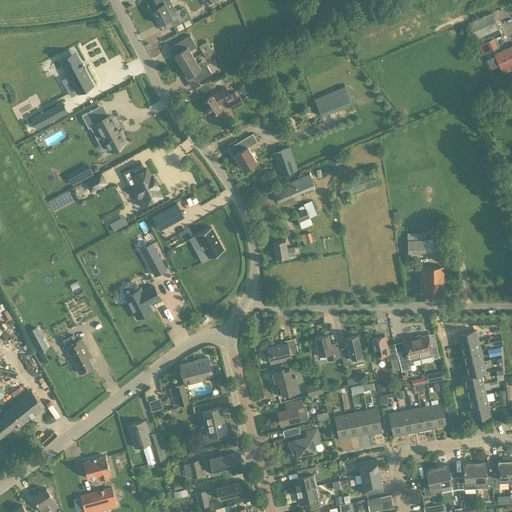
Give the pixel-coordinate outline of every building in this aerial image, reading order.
[(184,20),(179,9),(176,10),(175,7),(174,8),(170,0),(150,0),(147,2),(152,11),(151,12),(153,17),(155,17),(158,24),(168,19),(171,26),(184,20)] [(502,35),(491,12),(468,23),(475,39),(479,38),(480,42),(478,43),(479,45),(478,45),(482,54),(483,53),(499,47),(495,39),(502,35)] [(174,55),(180,66),(194,57),(189,50),(196,46),(190,35),(177,43),(181,50),(174,55)] [(198,46),(202,52),(210,47),(206,41),(198,46)] [(511,46),(494,54),(502,73),(511,68),(511,46)] [(214,54),(210,47),(202,52),(206,58),(214,54)] [(75,50),(60,57),(78,91),(92,83),(75,50)] [(202,61),(198,64),(194,57),(180,66),(184,72),(187,76),(187,77),(193,73),(198,81),(211,73),(206,64),(204,65),(202,61)] [(321,116),(351,104),(344,86),(314,98),(321,116)] [(226,100),(227,103),(237,96),(235,92),(230,95),(225,88),(219,91),(212,96),(212,95),(202,101),(211,115),(220,109),(217,105),(225,100),(226,100)] [(232,110),(243,103),(239,95),(237,96),(227,103),(232,110)] [(52,107),(31,118),(36,128),(57,117),(52,107)] [(92,110),(81,115),(88,128),(90,127),(95,124),(96,125),(104,141),(108,147),(109,150),(119,145),(123,143),(122,143),(125,142),(122,136),(119,131),(119,130),(117,126),(117,127),(110,115),(109,116),(98,122),(92,110)] [(69,118),(58,124),(60,129),(72,123),(69,118)] [(248,147),(257,142),(252,133),(236,142),(241,150),(234,154),(243,169),(256,162),(248,147)] [(297,169),(289,147),(272,153),(280,175),(297,169)] [(152,175),(150,176),(146,167),(144,168),(141,162),(129,168),(137,183),(133,185),(139,197),(136,198),(141,206),(148,203),(154,200),(155,202),(160,199),(159,197),(161,196),(156,187),(158,186),(152,175)] [(93,173),(89,167),(77,173),(80,180),(93,173)] [(106,183),(101,173),(85,182),(90,192),(106,183)] [(278,202),(315,187),(310,173),(272,189),(278,202)] [(183,215),(177,203),(152,217),(159,229),(183,215)] [(309,218),(305,209),(295,213),(299,222),(309,218)] [(124,215),(110,222),(114,230),(128,222),(124,215)] [(211,227),(197,234),(197,235),(209,257),(224,250),(223,249),(212,227),(211,227)] [(301,235),(304,243),(311,240),(308,233),(301,235)] [(287,255),(294,254),(293,247),(286,248),(285,239),(273,241),(275,258),(287,256),(287,255)] [(425,239),(408,240),(408,252),(426,252),(425,239)] [(152,242),(140,248),(155,275),(166,269),(152,242)] [(423,295),(443,294),(443,266),(423,266),(423,295)] [(152,303),(160,298),(154,286),(142,292),(140,288),(125,296),(137,318),(152,310),(148,303),(151,302),(152,303)] [(39,353),(43,350),(48,347),(37,326),(27,331),(39,353)] [(460,344),(478,340),(475,329),(458,334),(460,344)] [(73,333),(59,340),(64,348),(65,347),(79,373),(93,366),(88,357),(86,353),(89,352),(81,337),(76,339),(73,333)] [(420,335),(415,336),(420,359),(433,356),(433,359),(439,357),(437,345),(431,347),(428,334),(420,336),(420,335)] [(328,360),(339,357),(337,345),(331,347),(328,335),(315,338),(319,355),(326,353),(328,360)] [(350,359),(362,356),(357,335),(344,338),(346,346),(345,348),(340,349),(344,365),(351,364),(350,359)] [(480,339),(482,347),(501,342),(499,335),(480,339)] [(383,336),(370,339),(374,357),(385,354),(387,360),(397,358),(393,343),(386,345),(383,336)] [(420,359),(415,336),(409,338),(410,339),(402,340),(405,353),(398,355),(402,371),(410,369),(408,365),(413,363),(413,361),(420,359)] [(280,344),(266,347),(269,363),(285,359),(291,358),(290,354),(298,352),(295,340),(294,340),(285,343),(280,344)] [(480,351),(478,340),(460,344),(463,355),(480,351)] [(498,346),(485,349),(487,357),(500,353),(498,346)] [(483,361),(480,351),(463,355),(465,366),(483,361)] [(185,384),(212,377),(207,357),(180,365),(185,384)] [(390,360),(392,366),(394,366),(395,370),(399,369),(396,358),(390,360)] [(485,372),(483,361),(465,366),(468,376),(480,373),(485,372)] [(278,395),(299,390),(295,376),(291,377),(289,369),(272,373),(278,395)] [(410,377),(411,385),(443,379),(442,371),(410,377)] [(468,376),(463,377),(465,388),(483,384),(480,373),(468,376)] [(320,382),(305,386),(308,396),(323,393),(320,382)] [(350,392),(374,389),(373,382),(349,385),(350,392)] [(180,405),(188,403),(183,384),(174,387),(180,405)] [(485,394),(483,384),(465,388),(468,398),(485,394)] [(335,388),(336,404),(342,404),(341,393),(348,392),(347,387),(335,388)] [(36,413),(44,406),(31,390),(3,412),(5,416),(0,419),(0,436),(14,426),(16,429),(29,418),(36,412),(36,413)] [(502,390),(492,391),(493,401),(504,400),(502,390)] [(488,405),(485,394),(468,398),(470,409),(488,405)] [(147,401),(151,411),(162,407),(158,396),(147,401)] [(287,409),(278,411),(281,424),(299,420),(305,419),(307,415),(304,404),(302,402),(301,400),(289,402),(285,403),(287,409)] [(203,411),(206,423),(223,419),(220,407),(209,409),(207,403),(193,407),(194,413),(203,411)] [(442,403),(431,405),(436,427),(446,425),(442,403)] [(431,405),(421,407),(425,429),(436,427),(431,405)] [(490,415),(488,405),(470,409),(473,419),(490,415)] [(421,407),(410,410),(414,431),(425,429),(421,407)] [(377,408),(366,410),(371,432),(382,430),(377,408)] [(366,410),(356,412),(360,434),(371,432),(366,410)] [(410,410),(399,412),(404,434),(414,431),(410,410)] [(356,412),(345,414),(349,436),(360,434),(356,412)] [(404,434),(399,412),(388,414),(393,436),(404,434)] [(349,436),(345,414),(334,417),(339,438),(349,436)] [(223,419),(206,423),(207,429),(199,431),(202,444),(216,441),(214,435),(226,432),(223,419)] [(164,460),(160,448),(156,432),(149,434),(145,421),(128,426),(135,448),(151,443),(157,462),(164,460)] [(314,443),(320,442),(316,428),(306,431),(307,437),(289,441),(292,454),(298,453),(298,455),(315,451),(314,443)] [(234,467),(231,453),(208,458),(212,475),(220,472),(220,471),(234,467)] [(107,473),(110,472),(105,456),(83,462),(87,478),(99,475),(100,480),(109,478),(107,473)] [(360,473),(378,469),(376,458),(358,462),(360,473)] [(491,475),(492,487),(498,487),(498,485),(509,484),(509,483),(507,458),(503,458),(504,460),(503,461),(497,462),(497,471),(491,472),(491,475)] [(202,475),(198,460),(189,462),(192,477),(202,475)] [(486,487),(492,487),(491,475),(486,475),(485,461),(474,462),(475,482),(485,481),(486,487)] [(475,482),(474,462),(463,462),(463,476),(457,477),(458,489),(465,488),(475,488),(475,482)] [(447,464),(436,467),(440,486),(451,484),(452,490),(458,489),(457,477),(450,478),(447,464)] [(301,476),(294,478),(296,490),(316,485),(314,474),(317,473),(315,466),(299,469),(301,476)] [(442,492),(440,486),(436,467),(426,469),(428,483),(423,484),(425,496),(442,492)] [(360,473),(363,484),(380,480),(378,469),(360,473)] [(382,491),(380,480),(363,484),(365,494),(382,491)] [(216,487),(219,499),(241,493),(238,482),(216,487)] [(316,485),(296,490),(299,502),(303,501),(304,508),(309,507),(324,503),(323,496),(319,497),(316,485)] [(80,494),(84,511),(97,511),(117,506),(111,486),(80,494)] [(46,488),(33,498),(40,507),(42,511),(43,511),(50,507),(51,509),(56,505),(52,499),(53,498),(46,488)] [(205,490),(195,492),(199,508),(209,506),(205,490)] [(496,495),(496,503),(508,502),(508,494),(496,495)] [(367,499),(368,506),(381,503),(379,497),(367,499)] [(381,503),(368,506),(369,511),(382,509),(381,503)]
